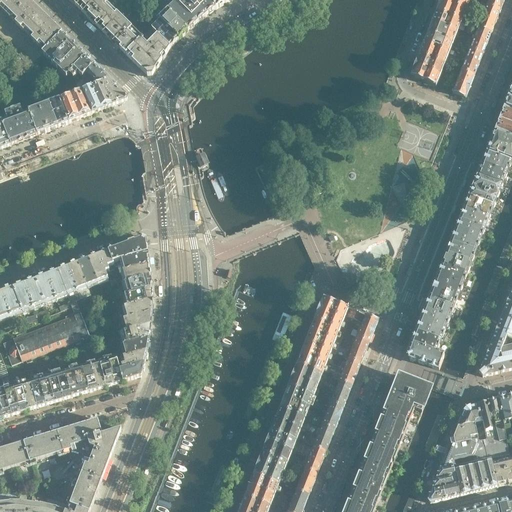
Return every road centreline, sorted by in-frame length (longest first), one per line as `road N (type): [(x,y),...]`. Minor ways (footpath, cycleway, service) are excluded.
road 1 (residential): [(230,511),(317,293),(328,289),(400,317)]
road 2 (primary): [(127,511),(195,325),(190,212)]
road 3 (unclassified): [(400,317),(479,117)]
road 4 (primary): [(163,218),(167,318),(151,392)]
road 5 (residential): [(0,279),(163,218)]
road 6 (residential): [(479,117),(402,85),(400,69),(427,0)]
road 7 (residential): [(0,167),(151,106)]
road 8 (unclassified): [(323,511),(383,360)]
road 9 (residential): [(151,392),(0,438)]
road 10 (tertiary): [(46,0),(151,106)]
road 11 (residential): [(465,393),(511,271)]
road 12 (primary): [(151,392),(103,511)]
road 13 (residential): [(419,509),(465,393)]
road 14 (primary): [(183,72),(284,0)]
